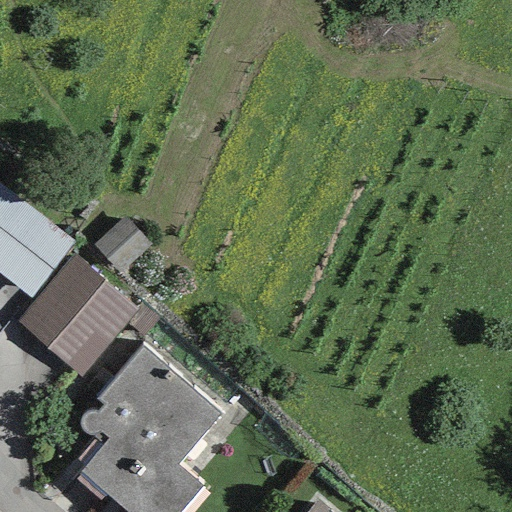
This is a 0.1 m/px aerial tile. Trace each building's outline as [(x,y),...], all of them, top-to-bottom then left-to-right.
[(0,275),(31,298),(72,241),(0,188),(0,275)] [(125,217),(93,245),(119,274),(151,246),(125,217)] [(74,256),(17,322),(81,377),(138,311),(74,256)] [(220,416),(142,348),(97,399),(105,406),(97,415),(90,415),(86,415),(80,420),(80,428),(83,434),(89,437),(94,435),(104,444),(80,472),(105,494),(124,511),(180,511),(201,489),(176,466),(220,416)] [(328,511),(316,501),(306,511),(328,511)]
